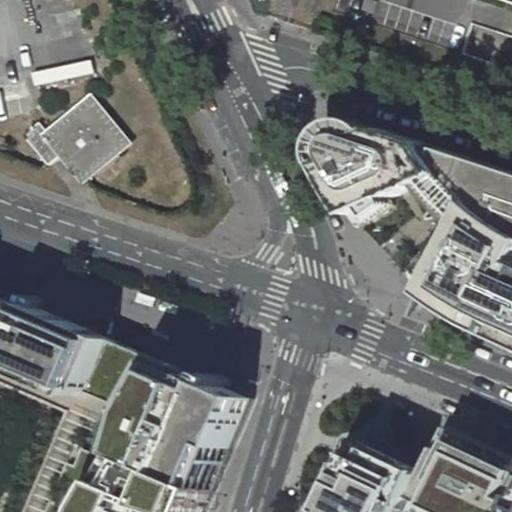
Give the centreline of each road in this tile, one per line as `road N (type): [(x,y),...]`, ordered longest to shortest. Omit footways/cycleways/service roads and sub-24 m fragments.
road 1 (residential): [(231,89),(293,66),(511,134)]
road 2 (primary): [(228,283),(0,206)]
road 3 (primary): [(511,397),(314,315)]
road 4 (residential): [(251,511),(314,315)]
road 5 (residential): [(274,184),(302,229),(314,315)]
road 6 (residential): [(274,184),(278,229),(266,253),(228,283)]
